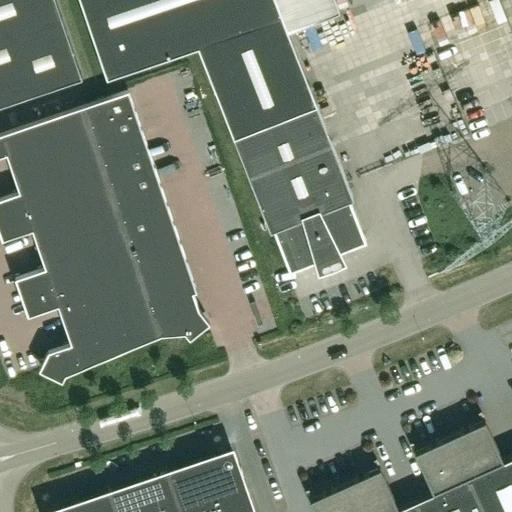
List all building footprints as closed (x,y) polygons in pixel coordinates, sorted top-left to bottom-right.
[(0,0),(0,39),(62,18),(55,0),(0,0)] [(316,102),(275,0),(80,0),(106,75),(197,44),(232,134),(316,102)] [(0,103),(81,75),(62,18),(0,39),(0,103)] [(511,98),(504,70),(468,80),(476,108),(511,98)] [(134,106),(128,87),(79,104),(85,123),(134,106)] [(330,139),(316,102),(232,134),(269,229),(273,227),(289,268),(317,258),(319,265),(327,263),(334,260),(341,257),(337,249),(365,239),(357,217),(349,198),(353,196),(339,162),(330,139)] [(92,142),(85,123),(79,104),(0,130),(0,152),(6,151),(12,169),(92,142)] [(141,126),(134,106),(85,123),(92,142),(137,127),(141,126)] [(147,145),(141,126),(137,127),(92,142),(98,161),(144,146),(147,145)] [(105,180),(98,161),(92,142),(12,169),(19,189),(0,194),(0,215),(2,215),(105,180)] [(154,164),(147,145),(144,146),(98,161),(105,180),(150,165),(154,164)] [(160,183),(154,164),(150,165),(105,180),(111,199),(157,184),(160,183)] [(117,218),(111,199),(105,180),(2,215),(0,215),(0,232),(1,237),(9,234),(32,226),(38,245),(117,218)] [(167,202),(160,183),(157,184),(111,199),(117,218),(163,203),(167,202)] [(173,221),(167,202),(163,203),(117,218),(124,237),(169,222),(173,221)] [(130,256),(124,237),(117,218),(38,245),(44,264),(22,272),(14,275),(21,294),(28,291),(130,256)] [(180,240),(173,221),(169,222),(124,237),(130,256),(176,241),(180,240)] [(186,259),(180,240),(176,241),(130,256),(137,275),(182,260),(186,259)] [(143,294),(137,275),(130,256),(28,291),(21,294),(27,312),(35,310),(57,302),(64,321),(143,294)] [(196,288),(186,259),(182,260),(137,275),(143,294),(147,304),(192,289),(196,288)] [(209,320),(198,305),(192,289),(147,304),(156,333),(160,332),(184,330),(189,336),(209,320)] [(65,372),(160,332),(156,333),(147,304),(143,294),(64,321),(70,340),(48,348),(38,367),(62,378),(65,372)] [(511,511),(511,453),(502,458),(501,459),(483,419),(483,418),(449,433),(449,434),(467,474),(484,511),(511,511)] [(484,511),(467,474),(449,434),(449,433),(415,448),(415,449),(433,489),(432,490),(421,494),(416,497),(415,497),(415,499),(421,511),(484,511)] [(255,511),(244,476),(240,466),(220,472),(214,455),(168,470),(167,466),(166,466),(181,511),(255,511)] [(421,511),(415,499),(415,497),(397,505),(396,506),(378,466),(378,465),(344,481),(358,511),(421,511)] [(181,511),(166,466),(165,466),(166,471),(111,490),(109,485),(108,486),(117,511),(181,511)] [(358,511),(344,481),(310,496),(317,511),(358,511)] [(117,511),(108,486),(107,486),(109,491),(63,506),(64,511),(117,511)]
